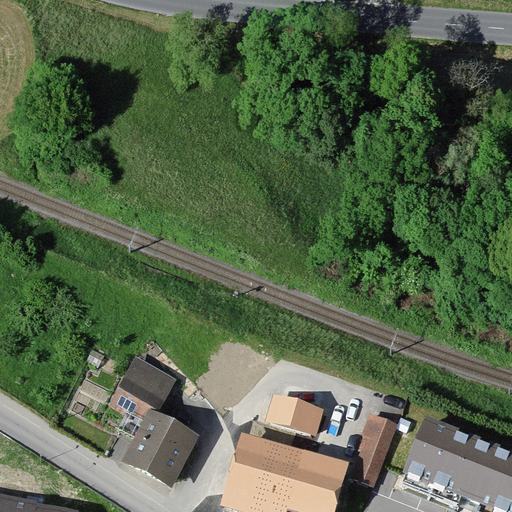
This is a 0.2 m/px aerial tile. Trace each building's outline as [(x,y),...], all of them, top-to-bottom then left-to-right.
[(133,361),(105,411),(140,430),(118,469),(166,496),(195,443),(156,421),(176,385),(133,361)] [(242,419),(236,440),(216,511),(329,511),(342,468),(312,459),(325,414),(274,400),(266,426),(242,419)] [(394,428),(366,420),(347,484),(374,493),(394,428)] [(511,511),(511,460),(427,427),(407,478),(494,511),(511,511)] [(53,511),(0,502),(0,511),(53,511)]
